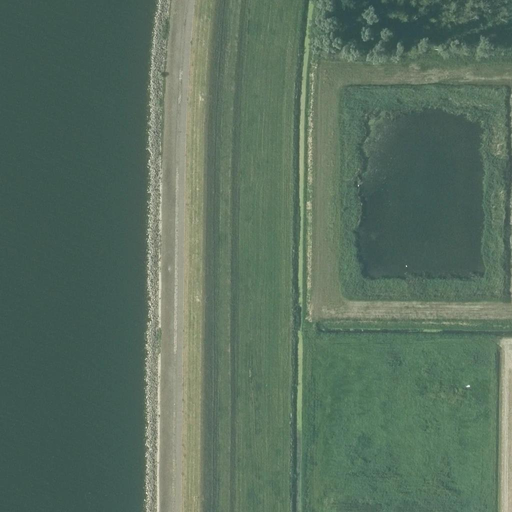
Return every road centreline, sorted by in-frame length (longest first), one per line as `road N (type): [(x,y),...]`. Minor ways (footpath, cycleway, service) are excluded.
road 1 (track): [(511,311),(328,310),(327,75),(511,75)]
road 2 (unclassified): [(177,511),(191,0)]
